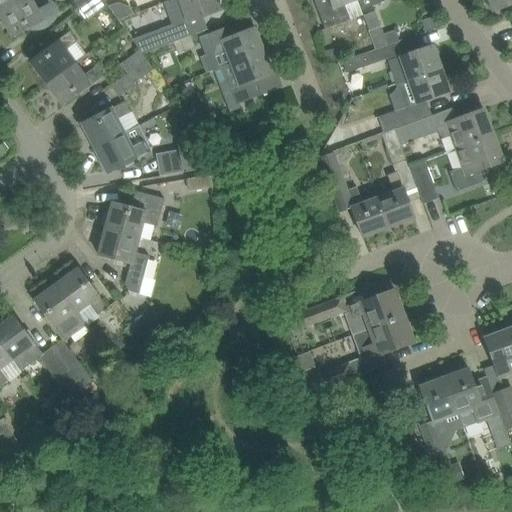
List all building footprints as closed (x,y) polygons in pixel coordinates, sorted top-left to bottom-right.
[(0,0),(0,13),(24,0),(0,0)] [(31,0),(24,0),(0,13),(13,38),(30,29),(38,29),(38,32),(40,31),(42,31),(44,30),(46,29),(48,28),(50,27),(52,25),(53,24),(55,22),(56,20),(57,18),(58,16),(59,14),(57,14),(57,15),(56,15),(50,4),(37,11),(31,0)] [(73,0),(80,10),(93,0),(73,0)] [(102,0),(93,0),(80,10),(87,19),(106,5),(102,0)] [(215,0),(179,0),(188,23),(220,11),(215,0)] [(354,0),(314,0),(325,29),(351,20),(345,4),(354,0)] [(357,0),(361,10),(384,1),(383,0),(357,0)] [(511,0),(488,0),(494,12),(511,5),(511,0)] [(436,28),(432,18),(422,22),(425,32),(436,28)] [(225,48),(231,64),(264,51),(255,28),(234,36),(230,27),(207,36),(213,52),(225,48)] [(369,31),(376,49),(396,42),(392,31),(383,34),(380,27),(369,31)] [(31,62),(47,84),(74,64),(65,52),(77,43),(70,33),(31,62)] [(195,48),(191,35),(174,43),(178,54),(195,48)] [(433,46),(387,62),(396,85),(441,70),(433,46)] [(341,48),(332,49),(323,51),(326,65),(334,64),(333,61),(343,60),(341,48)] [(120,65),(127,74),(146,60),(140,51),(120,65)] [(264,51),(231,64),(219,69),(224,82),(225,82),(229,91),(234,105),(249,99),(278,88),(278,87),(272,89),(267,77),(273,75),(264,51)] [(371,51),(343,61),(347,73),(375,63),(371,51)] [(146,60),(127,74),(111,86),(119,97),(135,85),(134,84),(153,70),(146,60)] [(74,64),(47,84),(64,106),(103,78),(95,67),(83,76),(74,64)] [(381,135),(396,129),(432,117),(429,117),(424,102),(449,93),(441,70),(396,85),(404,108),(342,129),(337,126),(320,158),(333,153),(381,135)] [(82,124),(95,149),(125,133),(118,120),(131,113),(125,102),(82,124)] [(444,137),(451,135),(456,148),(492,133),(483,110),(436,128),(438,132),(439,134),(444,137)] [(432,117),(396,129),(401,145),(438,132),(436,128),(432,117)] [(396,173),(408,168),(408,167),(409,167),(401,145),(396,129),(381,135),(392,165),(395,173),(396,173)] [(125,133),(95,149),(108,174),(151,151),(145,140),(132,147),(125,133)] [(492,133),(456,148),(464,167),(449,173),(457,192),(484,182),(479,171),(503,162),(492,133)] [(178,142),(183,170),(209,165),(204,137),(178,142)] [(154,155),(160,176),(182,171),(177,149),(154,155)] [(344,183),(333,153),(320,158),(331,188),(344,183)] [(408,167),(408,168),(422,205),(439,199),(424,161),(409,167),(408,167)] [(211,176),(187,180),(189,192),(213,188),(211,176)] [(388,228),(377,198),(362,204),(356,188),(346,192),(352,208),(351,208),(363,238),(388,228)] [(414,219),(403,188),(377,198),(388,228),(414,219)] [(113,202),(106,229),(139,238),(143,223),(157,227),(164,199),(135,192),(131,207),(113,202)] [(139,238),(106,229),(99,256),(130,265),(125,285),(130,292),(139,294),(149,257),(135,253),(139,238)] [(79,269),(57,285),(77,312),(89,303),(98,315),(108,308),(79,269)] [(62,339),(52,347),(85,389),(94,383),(63,341),(73,333),(85,325),(77,312),(57,285),(34,302),(62,339)] [(363,314),(369,329),(404,317),(394,290),(352,306),(348,294),(300,312),(306,327),(332,318),(350,311),(352,317),(363,314)] [(0,326),(0,343),(12,360),(21,372),(33,363),(41,357),(57,380),(60,377),(74,397),(85,389),(52,347),(42,354),(15,316),(0,326)] [(134,323),(148,342),(157,354),(167,347),(144,316),(134,323)] [(404,317),(369,329),(374,345),(364,349),(368,360),(413,343),(404,317)] [(139,349),(148,342),(134,323),(125,330),(139,349)] [(511,374),(511,331),(511,328),(484,338),(499,379),(511,374)] [(0,369),(0,368),(12,360),(0,343),(0,386),(8,381),(0,369)] [(322,372),(328,387),(354,378),(348,363),(322,372)] [(443,375),(458,414),(463,428),(486,420),(489,427),(498,451),(503,449),(508,461),(511,459),(511,449),(511,446),(511,445),(511,444),(503,420),(493,394),(486,377),(474,382),(469,369),(463,371),(462,367),(443,375)] [(419,426),(428,450),(442,445),(439,438),(449,434),(443,419),(458,414),(443,375),(424,382),(426,386),(420,388),(432,421),(419,426)] [(511,392),(510,388),(493,394),(503,420),(511,417),(511,392)] [(5,419),(0,421),(0,435),(5,446),(16,440),(5,419)] [(443,445),(442,445),(428,450),(438,474),(442,485),(465,478),(460,462),(450,466),(443,445)] [(88,456),(90,469),(116,466),(114,452),(88,456)] [(511,459),(508,461),(503,470),(507,480),(511,478),(511,459)]
